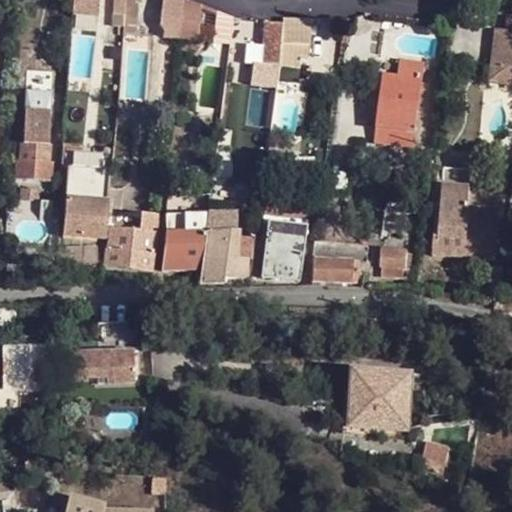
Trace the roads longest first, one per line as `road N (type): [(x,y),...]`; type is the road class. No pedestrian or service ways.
road 1 (residential): [(497,310),(0,301)]
road 2 (residential): [(435,10),(301,0)]
